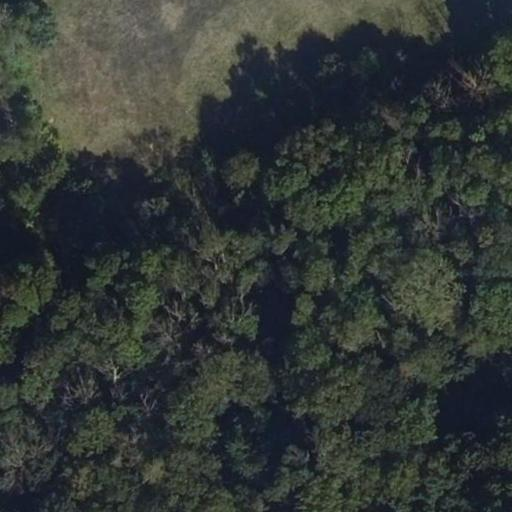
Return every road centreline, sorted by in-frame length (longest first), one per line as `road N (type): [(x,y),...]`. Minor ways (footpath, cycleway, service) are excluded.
road 1 (track): [(114,511),(195,446),(315,378)]
road 2 (track): [(511,267),(401,315),(315,378)]
road 3 (track): [(315,378),(442,369),(511,377)]
